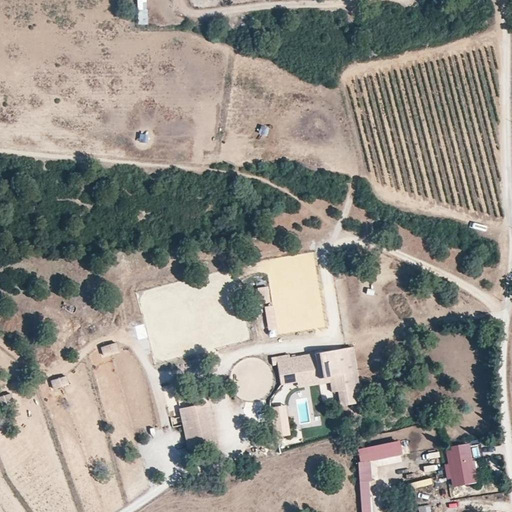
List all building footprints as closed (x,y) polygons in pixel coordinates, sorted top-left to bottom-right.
[(137,0),(139,25),(149,25),(147,0),(137,0)] [(258,288),(259,304),(270,303),(269,287),(258,288)] [(115,346),(101,349),(103,356),(117,353),(115,346)] [(337,389),(357,386),(350,346),(323,350),(326,369),(328,380),(330,390),(337,389)] [(326,369),(323,350),(275,358),(277,371),(293,368),(295,380),(317,376),(316,371),(326,369)] [(279,382),(295,380),(293,368),(277,371),(279,382)] [(296,385),(328,380),(326,369),(316,371),(317,376),(295,380),(296,385)] [(65,379),(51,383),(52,390),(67,386),(65,379)] [(339,404),(359,401),(357,386),(337,389),(339,404)] [(9,396),(0,398),(0,405),(11,403),(9,396)] [(209,402),(178,408),(187,454),(218,447),(209,402)] [(267,406),(269,418),(284,416),(282,403),(267,406)] [(269,418),(272,435),(287,433),(284,416),(269,418)] [(399,443),(357,451),(360,464),(402,456),(399,443)] [(473,483),(477,482),(472,461),(470,462),(466,445),(465,446),(473,483)] [(454,487),(473,483),(465,446),(446,450),(454,487)] [(372,511),(370,480),(360,481),(361,511),(372,511)] [(432,480),(411,483),(412,489),(433,486),(432,480)] [(401,511),(401,508),(392,509),(391,511),(432,511),(431,502),(415,504),(416,509),(411,509),(410,511),(401,511)]
